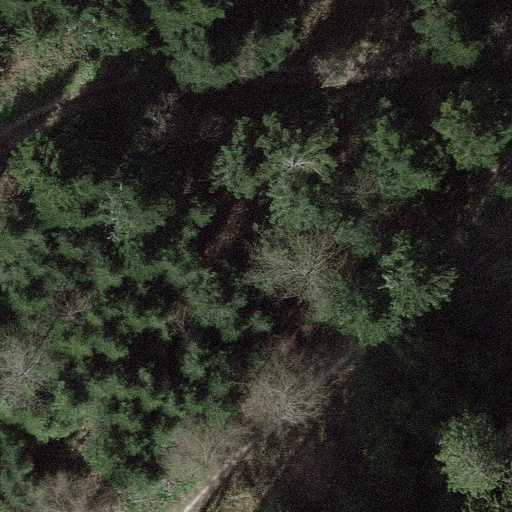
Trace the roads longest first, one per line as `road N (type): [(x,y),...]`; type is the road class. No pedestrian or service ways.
road 1 (track): [(0,145),(126,76),(281,65),(429,68),(511,45)]
road 2 (track): [(511,196),(311,375),(178,511)]
